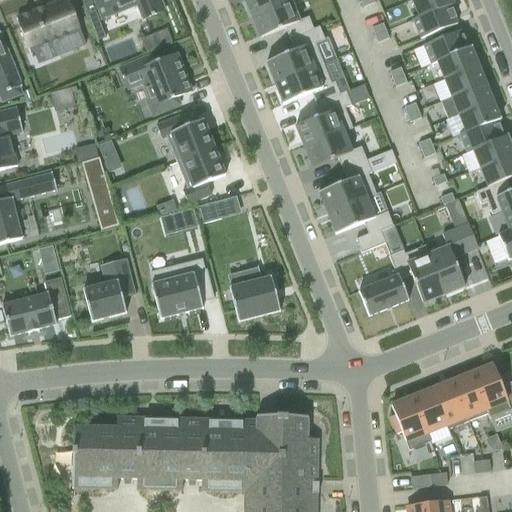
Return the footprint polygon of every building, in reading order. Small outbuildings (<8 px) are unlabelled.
[(53,45),(58,57),(85,46),(66,0),(16,20),(29,54),(53,45)] [(89,0),(81,0),(80,1),(97,42),(105,39),(89,0)] [(92,0),(101,21),(136,7),(142,21),(164,12),(159,0),(92,0)] [(242,0),(250,19),(297,0),(242,0)] [(299,0),(297,0),(250,19),(259,40),(284,30),(289,41),(319,29),(318,29),(312,31),(308,19),(298,23),(290,4),(299,1),(299,0)] [(374,5),(371,0),(364,0),(360,2),(363,9),(374,5)] [(412,22),(453,5),(450,0),(414,0),(411,2),(418,19),(412,21),(412,22)] [(453,6),(453,5),(412,22),(420,41),(456,26),(449,8),(453,6)] [(371,30),(374,37),(385,33),(382,25),(371,30)] [(293,53),(265,65),(273,85),(322,66),(314,46),(324,42),(319,29),(289,41),(293,53)] [(388,40),(385,33),(374,37),(377,45),(388,40)] [(430,66),(470,50),(470,49),(466,50),(459,33),(422,47),(430,66)] [(0,80),(1,80),(1,81),(4,80),(8,92),(6,93),(6,94),(21,88),(0,35),(0,80)] [(443,81),(478,67),(470,50),(430,66),(430,67),(436,65),(443,81)] [(190,93),(175,56),(154,65),(151,57),(119,70),(127,91),(142,84),(149,102),(146,103),(152,117),(178,107),(175,99),(190,93)] [(322,66),(273,85),(282,107),(310,95),(315,107),(345,94),(339,96),(334,84),(330,86),(322,66)] [(450,99),(485,85),(478,67),(443,81),(450,99)] [(392,82),(403,77),(400,70),(389,74),(392,82)] [(406,84),(403,77),(392,82),(395,89),(406,84)] [(492,103),(485,85),(450,99),(457,117),(492,103)] [(50,95),(55,113),(74,107),(71,95),(77,94),(75,88),(50,95)] [(320,118),(294,128),(302,149),(351,130),(343,110),(350,108),(345,94),(315,107),(320,118)] [(458,137),(499,121),(492,103),(457,117),(464,134),(458,137)] [(406,117),(417,113),(414,105),(403,110),(406,117)] [(16,110),(0,113),(0,172),(17,168),(9,137),(22,134),(16,110)] [(420,120),(417,113),(406,117),(409,125),(420,120)] [(213,150),(202,122),(183,129),(179,118),(155,127),(161,141),(165,139),(176,165),(213,150)] [(466,155),(506,139),(506,138),(502,139),(496,123),(500,122),(499,121),(458,137),(466,155)] [(351,130),(302,149),(311,170),(336,160),(341,172),(365,162),(360,149),(350,153),(343,134),(352,131),(351,130)] [(479,170),(511,157),(511,152),(506,139),(466,155),(466,156),(472,153),(479,170)] [(417,145),(420,153),(431,148),(428,141),(417,145)] [(108,143),(98,148),(102,159),(113,154),(108,143)] [(75,151),(78,163),(97,158),(94,146),(75,151)] [(435,155),(431,148),(420,153),(424,160),(435,155)] [(206,185),(224,177),(213,150),(176,165),(186,190),(182,192),(187,206),(210,196),(206,185)] [(511,157),(479,170),(487,189),(505,182),(511,178),(511,157)] [(98,161),(82,165),(86,181),(102,176),(98,161)] [(346,183),(317,195),(326,216),(375,196),(367,177),(370,175),(365,162),(341,172),(346,183)] [(0,188),(0,246),(21,241),(11,203),(56,192),(52,175),(0,188)] [(446,184),(443,176),(432,181),(435,188),(446,184)] [(487,189),(475,194),(480,207),(486,204),(491,217),(500,213),(508,233),(497,237),(497,238),(511,232),(511,192),(509,193),(505,182),(487,189)] [(453,203),(450,195),(439,200),(442,207),(453,203)] [(375,196),(326,216),(334,237),(363,225),(367,237),(379,232),(379,233),(392,228),(386,214),(374,219),(366,201),(375,197),(375,196)] [(172,202),(155,208),(159,218),(176,213),(172,202)] [(215,204),(195,209),(200,227),(220,221),(220,220),(219,220),(215,204)] [(112,211),(96,215),(101,231),(117,227),(112,211)] [(467,226),(454,231),(464,255),(477,250),(467,226)] [(424,248),(423,248),(443,297),(464,289),(452,260),(464,255),(454,231),(441,237),(446,249),(428,257),(424,248)] [(367,237),(355,242),(360,255),(384,246),(379,233),(379,232),(367,237)] [(511,232),(497,238),(507,263),(511,260),(511,232)] [(402,252),(389,258),(397,278),(399,282),(410,277),(422,306),(443,297),(423,248),(404,256),(402,252)] [(82,292),(90,324),(125,315),(121,300),(135,296),(126,261),(112,265),(116,283),(82,292)] [(149,275),(152,286),(150,287),(159,321),(202,310),(200,304),(213,301),(205,272),(203,273),(201,262),(149,275)] [(276,301),(274,291),(273,291),(270,279),(269,279),(269,280),(261,282),(257,269),(256,269),(257,273),(230,280),(232,289),(230,290),(230,289),(229,290),(229,292),(232,302),(238,325),(239,324),(278,314),(279,314),(276,301)] [(397,278),(357,294),(367,319),(407,303),(399,282),(397,278)] [(46,296),(1,307),(9,338),(27,334),(27,335),(38,332),(38,331),(55,326),(54,322),(70,318),(60,280),(43,284),(46,296)] [(501,388),(492,367),(471,375),(489,420),(510,411),(508,405),(501,388)] [(489,420),(471,375),(451,383),(467,423),(486,415),(488,420),(489,420)] [(467,423),(451,383),(431,391),(447,431),(467,423)] [(511,384),(501,388),(508,405),(511,403),(511,384)] [(447,431),(431,391),(411,399),(429,444),(430,443),(426,434),(445,427),(446,431),(447,431)] [(429,444),(411,399),(390,407),(394,417),(389,419),(395,435),(401,433),(408,452),(429,444)] [(307,441),(307,419),(256,418),(256,422),(116,419),(116,430),(72,429),(71,490),(117,491),(117,481),(136,481),(136,492),(182,493),(182,482),(201,482),(201,493),(254,494),(254,505),(244,505),(243,511),(315,511),(316,495),(318,495),(318,494),(316,494),(316,486),(318,486),(318,484),(316,484),(317,441),(307,441)] [(492,474),(490,461),(482,462),(484,475),(492,474)] [(482,475),(480,463),(472,464),(473,476),(482,475)] [(445,475),(437,476),(439,488),(447,487),(445,475)] [(437,476),(429,477),(430,489),(439,488),(437,476)] [(447,511),(447,503),(406,508),(406,511),(447,511)]
